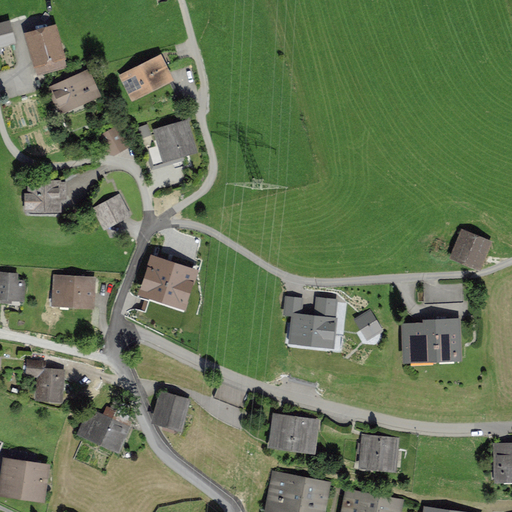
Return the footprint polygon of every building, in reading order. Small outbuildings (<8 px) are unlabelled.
[(0,45),(12,42),(7,23),(0,25),(0,45)] [(37,63),(39,73),(64,66),(61,56),(64,56),(56,28),(26,36),(34,64),(37,63)] [(134,96),(168,79),(158,60),(125,77),(134,96)] [(86,88),(92,85),(87,74),(52,90),(59,104),(62,103),(64,107),(89,96),(86,88)] [(181,121),(189,119),(187,112),(179,114),(181,121)] [(54,123),(57,129),(63,126),(61,120),(54,123)] [(160,146),(149,149),(153,166),(183,157),(181,151),(192,148),(185,124),(156,133),(160,146)] [(146,127),(136,131),(139,137),(148,133),(146,127)] [(115,129),(102,136),(112,153),(125,146),(115,129)] [(26,195),(26,207),(28,212),(31,213),(57,213),(57,197),(64,197),(64,184),(32,184),(32,195),(26,195)] [(127,213),(119,198),(96,210),(104,226),(127,213)] [(476,266),(480,268),(486,254),(490,244),(461,232),(455,245),(451,256),(476,266)] [(145,291),(182,303),(192,274),(155,262),(145,291)] [(0,298),(2,299),(2,296),(21,297),(22,283),(14,282),(14,276),(0,274),(0,298)] [(58,279),(56,302),(77,303),(77,305),(91,306),(92,293),(91,293),(91,281),(58,279)] [(326,340),(330,341),(334,304),(318,302),(317,315),(314,315),(314,319),(296,317),(294,339),(325,343),(326,340)] [(369,313),(357,320),(362,329),(374,322),(369,313)] [(406,358),(456,356),(455,323),(427,324),(427,327),(405,328),(406,358)] [(43,370),(44,363),(29,362),(28,369),(41,370),(38,397),(60,399),(62,372),(43,370)] [(214,398),(242,408),(248,394),(219,382),(214,398)] [(154,420),(181,428),(188,402),(161,394),(154,420)] [(88,412),(80,430),(114,446),(112,450),(118,452),(128,429),(123,426),(128,416),(126,415),(130,406),(115,398),(111,408),(108,407),(103,417),(94,413),(93,415),(88,412)] [(273,443),(310,448),(314,423),(299,421),(299,417),(292,416),(292,420),(277,418),(273,443)] [(395,441),(365,438),(365,445),(360,445),(359,452),(364,453),(363,464),(393,467),(395,441)] [(425,442),(424,456),(435,456),(434,475),(472,477),(474,453),(445,451),(446,443),(425,442)] [(511,476),(511,446),(498,447),(499,477),(511,476)] [(37,453),(9,449),(3,491),(40,497),(45,467),(35,466),(37,453)] [(290,511),(320,511),(325,486),(276,477),(270,508),(290,511)] [(349,494),(345,511),(396,511),(398,504),(349,494)]
